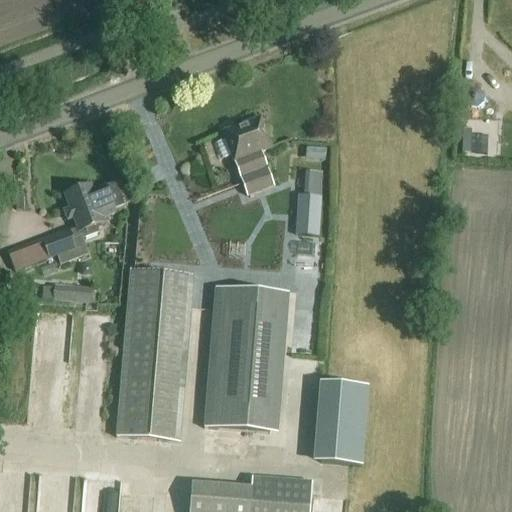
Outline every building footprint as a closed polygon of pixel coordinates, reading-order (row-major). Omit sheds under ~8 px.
[(465,96),(464,104),(469,110),(477,110),(482,105),(483,98),(478,92),(471,91),(465,96)] [(273,189),(260,155),(271,151),(259,120),(222,135),(224,142),(231,159),(233,165),(246,199),(273,189)] [(231,159),(224,142),(213,146),(219,163),(231,159)] [(316,162),(327,162),(326,150),(315,150),(316,162)] [(89,188),(64,198),(69,211),(63,213),(67,223),(72,221),(76,230),(77,234),(79,234),(82,240),(82,241),(97,235),(95,228),(107,223),(106,219),(114,216),(104,189),(91,194),(89,188)] [(317,239),(320,199),(297,197),(294,237),(317,239)] [(135,220),(117,440),(180,445),(193,278),(205,279),(211,205),(189,203),(188,206),(137,202),(136,220),(135,220)] [(77,234),(76,230),(41,244),(41,245),(22,252),(29,271),(76,253),(72,243),(82,240),(79,234),(77,234)] [(53,287),(52,303),(90,306),(91,290),(53,287)] [(215,291),(204,430),(277,436),(288,297),(215,291)] [(318,385),(312,465),(361,469),(368,389),(318,385)] [(250,479),(249,489),(190,485),(187,511),(309,511),(311,483),(250,479)]
